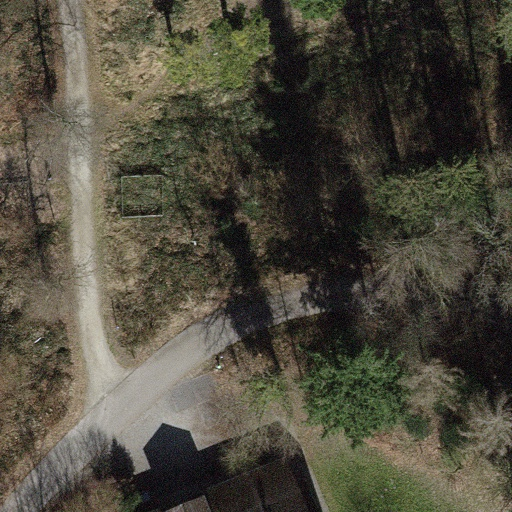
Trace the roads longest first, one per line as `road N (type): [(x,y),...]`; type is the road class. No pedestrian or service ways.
road 1 (track): [(37,511),(130,409),(219,347),(299,317),(402,304),(511,321)]
road 2 (track): [(53,0),(100,366),(130,409)]
